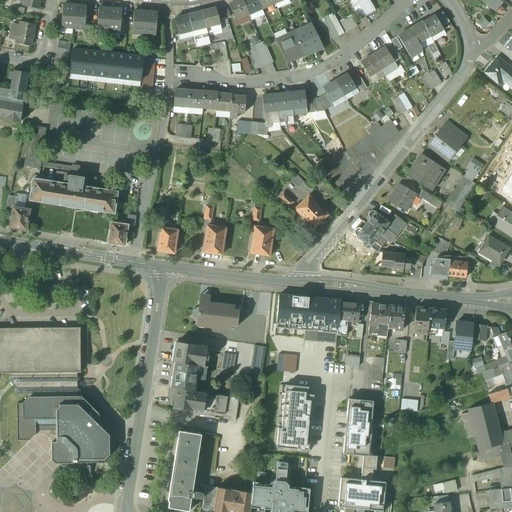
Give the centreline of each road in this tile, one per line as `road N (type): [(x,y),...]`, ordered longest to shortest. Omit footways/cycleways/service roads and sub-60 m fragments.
road 1 (residential): [(296,282),(482,49)]
road 2 (residential): [(406,0),(344,55),(292,77),(180,77)]
road 3 (tertiary): [(127,511),(162,265)]
road 4 (tertiary): [(511,302),(296,282)]
road 5 (tertiary): [(162,265),(0,242)]
road 6 (tertiary): [(296,282),(162,265)]
